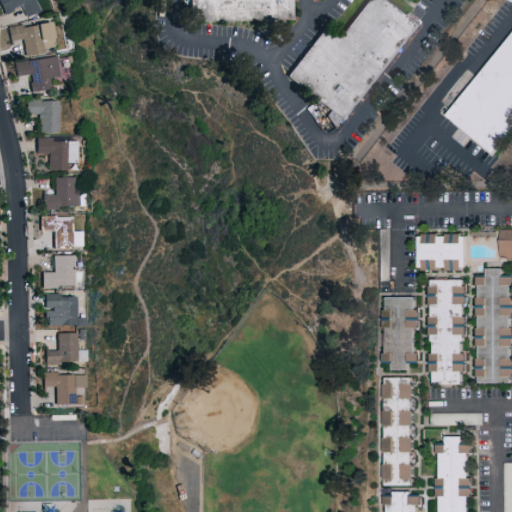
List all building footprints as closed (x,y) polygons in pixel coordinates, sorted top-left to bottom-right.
[(0,0),(0,8),(2,13),(20,6),(23,16),(36,11),(32,0),(0,0)] [(239,22),(193,24),(193,21),(191,0),(292,0),(294,20),(294,21),(239,22)] [(421,28),(380,80),(361,105),(345,125),(343,124),(336,131),(314,100),(300,88),(291,81),(288,79),(300,63),(324,31),(340,42),(357,19),(360,16),(373,0),(385,0),(409,19),(421,28)] [(9,40),(20,38),(24,54),(43,51),(42,48),(52,46),(47,19),(6,28),(9,40)] [(511,138),(511,140),(496,159),(483,147),(474,140),(450,120),(453,115),(445,108),(444,103),(464,80),(470,73),(479,79),(480,80),(481,79),(482,78),(511,39),(511,138)] [(29,90),(50,87),(49,76),(57,75),(54,55),(13,61),(15,75),(27,73),(29,90)] [(56,131),(56,98),(23,98),(23,113),(37,113),(37,131),(56,131)] [(75,140),(49,140),(49,137),(34,137),(34,152),(46,152),(47,169),(67,169),(67,162),(75,161),(75,140)] [(53,176),(53,193),(44,193),(43,205),(83,207),(84,193),(73,193),(73,177),(53,176)] [(52,247),(81,246),(81,230),(71,230),(71,215),(39,216),(39,230),(52,230),(52,247)] [(511,229),(499,229),(498,259),(511,259),(511,229)] [(464,234),(418,233),(417,268),(462,270),(464,234)] [(40,272),(40,286),(72,286),(71,254),(52,254),(52,272),(40,272)] [(476,276),(474,381),(509,382),(511,276),(501,276),(501,268),(484,267),(484,276),(476,276)] [(429,279),(427,372),(432,372),(431,384),(461,384),(463,279),(429,279)] [(74,293),(42,294),(43,308),(45,308),(45,325),(83,324),(83,316),(75,317),(74,293)] [(413,296),(382,296),(383,362),(391,362),(391,369),(407,369),(407,360),(415,360),(414,327),(417,327),(417,308),(413,308),(413,296)] [(84,361),(84,348),(75,349),(75,331),(56,332),(56,349),(43,350),(44,362),(84,361)] [(73,403),(73,386),(84,386),(84,372),(42,373),(42,386),(54,386),(54,404),(73,403)] [(435,511),(466,511),(467,476),(466,476),(467,444),(459,444),(459,436),(443,436),(443,443),(436,443),(435,511)]
